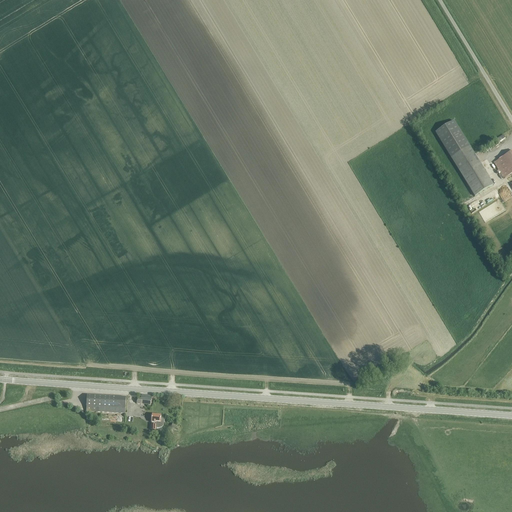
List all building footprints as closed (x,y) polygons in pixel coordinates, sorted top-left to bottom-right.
[(475,198),(494,186),(454,122),(435,133),(475,198)] [(511,151),(493,163),(500,175),(499,176),(501,179),(502,178),(503,179),(511,173),(511,151)] [(150,405),(152,396),(141,395),(141,399),(137,398),(136,404),(150,405)] [(125,414),(126,398),(87,396),(86,412),(125,414)] [(163,424),(163,423),(164,419),(160,418),(161,416),(152,415),(150,430),(154,431),(155,427),(156,427),(156,428),(159,429),(161,428),(162,427),(163,425),(163,424)]
